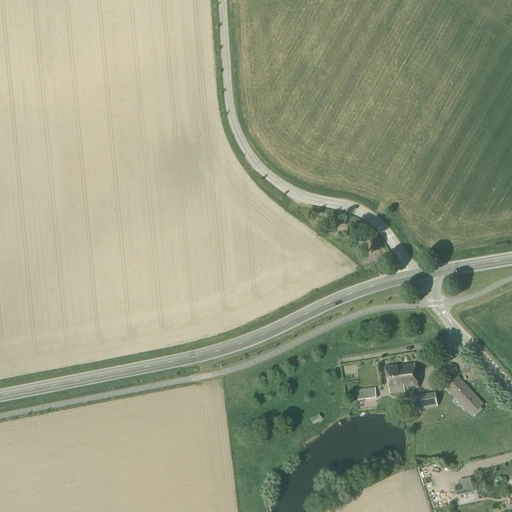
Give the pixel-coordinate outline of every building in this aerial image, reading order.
[(389,394),(418,390),(414,365),(386,369),(389,394)] [(476,417),(483,411),(480,408),(484,405),(458,377),(445,389),(470,417),(474,414),(476,417)] [(433,383),(425,387),(430,399),(438,395),(433,383)] [(380,396),(378,387),(371,388),(362,389),(364,398),(380,396)] [(428,402),(427,395),(411,397),(413,411),(425,409),(424,402),(428,402)] [(313,426),(321,421),(318,415),(309,420),(313,426)]
